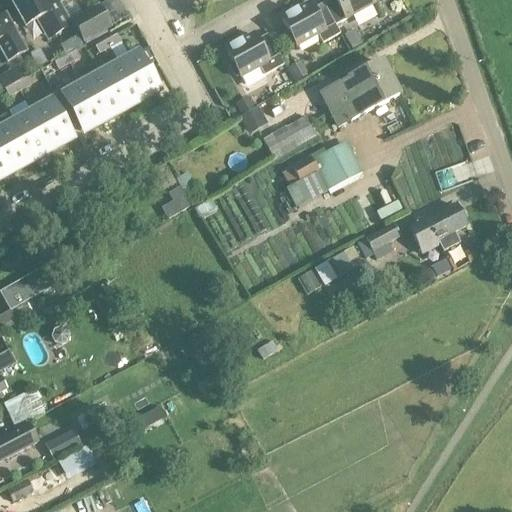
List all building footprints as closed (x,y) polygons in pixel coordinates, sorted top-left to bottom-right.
[(74,27),(72,23),(61,4),(59,5),(57,1),(45,8),(40,0),(8,0),(24,29),(44,18),(54,38),(74,27)] [(332,0),(322,5),(335,27),(373,6),(371,3),(375,1),(373,0),(332,0)] [(312,11),(309,5),(296,12),(294,9),(282,16),(283,19),(281,21),(288,33),(284,35),(291,48),(295,46),(296,49),(317,37),(322,46),(339,36),(335,28),(335,27),(322,5),(312,11)] [(83,44),(110,29),(98,8),(72,23),(74,27),(80,38),(83,44)] [(0,54),(6,65),(27,53),(6,15),(0,18),(0,54)] [(228,50),(225,52),(232,65),(228,67),(235,79),(239,77),(240,80),(259,70),(264,78),(284,67),(267,37),(256,43),(253,36),(240,43),(238,40),(226,47),(228,50)] [(120,44),(116,37),(105,43),(110,50),(120,44)] [(83,44),(80,38),(61,48),(65,55),(84,45),(83,44)] [(95,49),(99,57),(110,50),(105,43),(95,49)] [(80,60),(75,53),(65,59),(69,66),(80,60)] [(138,55),(119,66),(138,101),(157,90),(138,55)] [(54,65),(58,72),(69,66),(65,59),(54,65)] [(295,83),(308,75),(301,62),(288,70),(295,83)] [(356,95),(388,78),(381,64),(348,80),(350,84),(339,90),(337,86),(320,94),(330,114),(358,99),(356,95)] [(119,111),(138,101),(119,66),(99,76),(119,111)] [(99,122),(119,111),(99,76),(80,87),(99,122)] [(358,99),(330,114),(337,128),(398,97),(388,78),(356,95),(358,99)] [(31,87),(27,80),(16,86),(20,93),(31,87)] [(20,93),(16,86),(5,92),(9,99),(20,93)] [(80,133),(99,122),(80,87),(61,98),(80,133)] [(70,138),(51,103),(32,114),(51,149),(70,138)] [(258,110),(239,120),(248,137),(267,127),(258,110)] [(32,114),(13,125),(32,160),(51,149),(32,114)] [(305,117),(262,141),(274,162),(317,137),(305,117)] [(32,160),(13,125),(0,131),(0,147),(13,171),(32,160)] [(0,177),(13,171),(0,147),(0,177)] [(345,160),(338,148),(323,155),(330,167),(317,174),(325,191),(359,173),(351,156),(345,160)] [(316,172),(308,158),(282,173),(289,187),(316,172)] [(208,203),(194,211),(200,221),(214,213),(208,203)] [(454,235),(466,228),(455,206),(451,208),(449,205),(416,221),(418,225),(409,230),(422,255),(440,246),(443,253),(459,245),(454,235)] [(393,226),(365,241),(371,254),(400,239),(393,226)] [(353,273),(343,254),(313,270),(323,289),(353,273)] [(11,311),(56,285),(46,268),(1,294),(11,311)] [(0,334),(18,324),(18,323),(33,314),(26,303),(0,318),(0,334)] [(266,341),(274,354),(286,347),(278,334),(266,341)] [(208,392),(220,383),(212,372),(200,381),(208,392)] [(43,416),(32,392),(3,406),(14,430),(43,416)] [(0,440),(0,464),(39,444),(29,426),(0,440)] [(36,469),(0,485),(10,508),(105,465),(92,437),(58,453),(64,465),(39,477),(36,469)]
